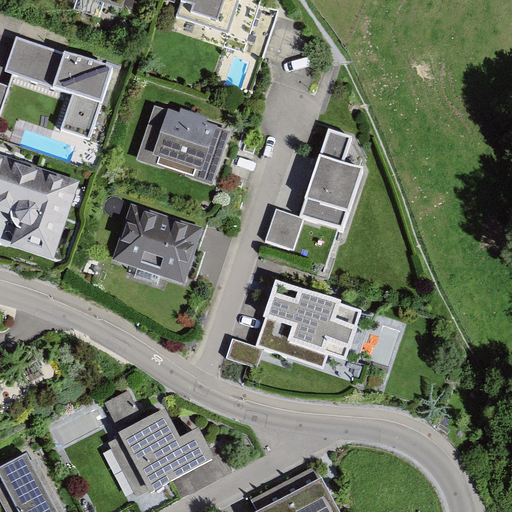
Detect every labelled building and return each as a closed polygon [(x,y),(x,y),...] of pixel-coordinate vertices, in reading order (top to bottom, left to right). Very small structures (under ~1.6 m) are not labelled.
[(84,0),(123,13),(127,0),(84,0)] [(229,38),(241,0),(183,0),(176,20),(229,38)] [(17,41),(5,76),(73,98),(61,134),(91,144),(114,74),(17,41)] [(0,119),(10,89),(0,85),(0,119)] [(155,110),(137,164),(213,189),(231,135),(155,110)] [(364,176),(344,170),(353,142),(329,134),(301,221),(305,222),(345,235),(364,176)] [(81,186),(0,158),(0,216),(21,224),(12,251),(54,265),(81,186)] [(206,232),(132,207),(113,263),(187,288),(206,232)] [(305,222),(301,221),(276,213),(265,245),(294,255),(305,222)] [(277,287),(257,350),(264,353),(324,372),(329,356),(347,362),(363,315),(277,287)] [(233,342),(227,362),(258,372),(264,353),(257,350),(233,342)] [(128,395),(104,408),(115,430),(140,417),(128,395)] [(165,417),(119,440),(151,501),(177,487),(206,472),(215,468),(200,439),(181,448),(165,417)] [(0,474),(0,482),(3,488),(0,489),(0,503),(4,511),(61,511),(36,463),(30,466),(28,461),(0,474)] [(257,511),(261,511),(322,480),(316,468),(252,502),(257,511)] [(261,511),(339,511),(322,480),(261,511)]
